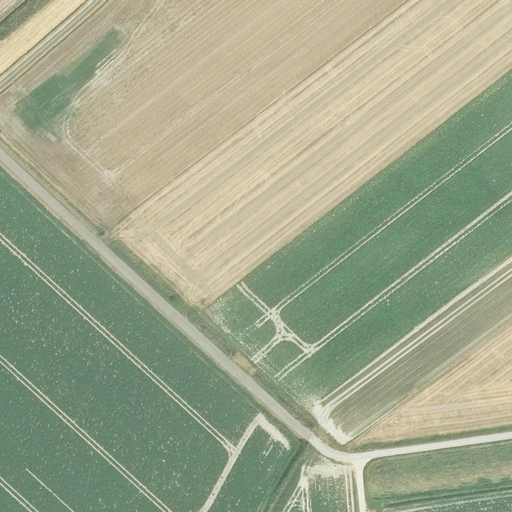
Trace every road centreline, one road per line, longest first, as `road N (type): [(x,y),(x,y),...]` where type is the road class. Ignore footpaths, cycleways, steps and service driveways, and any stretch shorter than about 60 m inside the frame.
road 1 (track): [(307,435),(0,153)]
road 2 (unclassified): [(511,435),(358,456)]
road 3 (track): [(0,82),(97,0)]
